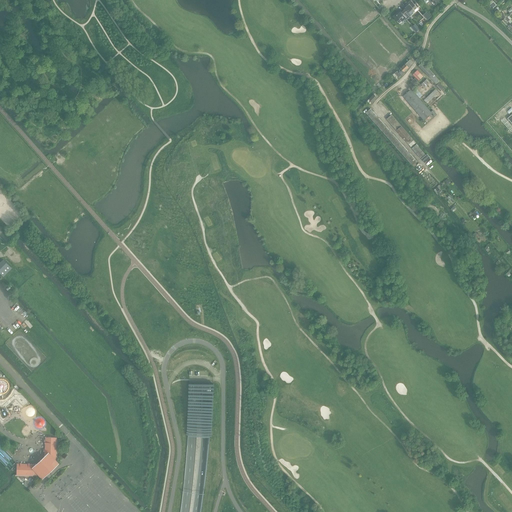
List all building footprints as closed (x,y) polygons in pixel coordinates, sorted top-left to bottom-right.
[(416,3),(414,4),(411,1),(407,4),(408,5),(405,8),(403,10),(409,17),(411,15),(410,14),(419,7),(416,3)] [(412,20),(409,17),(403,10),(401,12),(397,15),(396,14),(393,17),(399,24),(406,18),(407,19),(408,18),(411,21),(412,20)] [(410,63),(412,62),(410,60),(401,68),(404,72),(405,71),(406,71),(406,70),(406,69),(412,64),(410,63)] [(440,81),(422,62),(419,66),(428,76),(429,76),(436,84),(440,81)] [(422,78),(420,76),(414,70),(410,74),(415,78),(410,83),(413,86),(422,78)] [(426,79),(421,84),(424,87),(430,82),(426,79)] [(432,113),(411,89),(403,96),(424,120),(432,113)] [(427,103),(439,92),(435,89),(424,100),(427,103)] [(377,98),(373,94),(369,99),(372,103),(377,98)] [(417,161),(370,108),(366,112),(412,165),(417,161)] [(391,115),(387,119),(411,147),(416,143),(391,115)] [(425,154),(417,144),(412,148),(420,158),(425,154)] [(427,154),(421,159),(424,163),(430,158),(427,154)] [(0,273),(3,277),(12,268),(3,260),(0,262),(0,273)] [(188,383),(188,413),(201,413),(201,393),(212,393),(212,384),(188,383)] [(38,465),(25,465),(25,467),(42,468),(41,476),(37,476),(41,480),(50,472),(59,464),(55,460),(55,463),(47,462),(47,457),(48,437),(46,437),(45,459),(38,465)] [(47,457),(47,462),(55,463),(55,460),(56,448),(56,438),(48,437),(48,451),(47,457)] [(16,475),(37,476),(41,476),(42,468),(29,467),(25,467),(25,465),(17,464),(16,475)]
